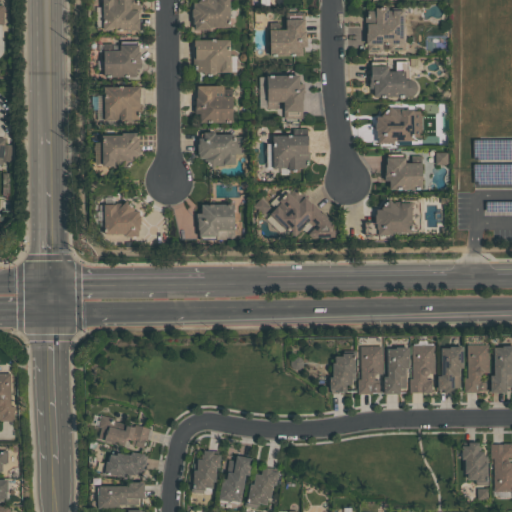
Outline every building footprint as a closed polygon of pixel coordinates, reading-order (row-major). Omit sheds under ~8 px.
[(135,0),(135,1),(137,1),(137,3),(139,3),(139,13),(137,13),(137,30),(101,31),(101,27),(95,27),(94,7),(100,7),(100,0),(135,0)] [(198,0),(228,0),(228,27),(208,28),(209,30),(193,30),(193,24),(192,24),(192,18),(190,16),(190,9),(191,8),(191,3),(197,3),(196,2),(198,0)] [(387,7),(387,10),(403,10),(403,26),(404,26),(404,51),(366,51),(366,14),(367,14),(367,11),(375,11),(375,7),(387,7)] [(303,19),(304,31),(305,31),(305,47),(301,47),(301,56),(268,56),(268,30),(284,30),(284,19),(303,19)] [(193,40),(228,40),(229,73),(213,73),(213,75),(193,76),(193,40)] [(118,45),(137,45),(137,52),(138,52),(139,60),(140,60),(140,68),(135,68),(135,77),(102,78),(102,45),(114,45),(114,50),(118,50),(118,45)] [(369,62),(387,62),(387,72),(394,71),(394,64),(403,64),(404,80),(408,80),(411,81),(414,84),(416,88),(415,92),(413,95),(409,97),(404,97),(372,97),(372,89),(368,89),(367,85),(369,85),(368,74),(369,74),(369,62)] [(265,76),(298,75),(298,84),(303,84),(303,92),(302,92),(302,99),(301,99),(302,118),(282,118),(282,108),(266,109),(265,76)] [(195,87),(213,87),(222,86),(222,96),(231,96),(231,123),(198,123),(198,114),(194,114),(193,97),(195,97),(195,87)] [(102,87),(138,87),(138,104),(140,104),(140,119),(129,119),(129,123),(119,123),(119,120),(102,120),(102,87)] [(399,109),(399,110),(412,110),(412,112),(420,111),(421,138),(411,138),(411,140),(391,140),(391,143),(377,143),(376,138),(375,138),(375,131),(374,130),(374,124),(374,123),(374,117),(380,117),(379,116),(388,106),(392,110),(399,109)] [(119,134),(134,133),(134,139),(136,139),(136,160),(130,160),(132,161),(123,170),(119,166),(119,169),(111,170),(111,166),(101,167),(100,136),(120,136),(119,134)] [(202,133),(213,133),(213,135),(233,135),(233,164),(223,164),(223,166),(216,166),(215,165),(211,169),(202,160),(203,159),(198,159),(197,139),(202,138),(202,133)] [(307,136),(307,165),(304,168),(298,168),(298,171),(288,171),(288,174),(272,174),(271,136),(307,136)] [(0,164),(10,165),(12,141),(0,140),(0,164)] [(448,151),(436,151),(436,163),(448,163),(448,151)] [(384,158),(404,158),(404,163),(420,163),(420,190),(388,190),(388,181),(383,181),(383,173),(384,173),(384,158)] [(339,228),(304,196),(299,202),(286,190),(277,200),(280,202),(268,215),(275,222),(278,219),(294,234),(307,219),(317,228),(316,229),(328,240),(339,228)] [(394,202),(399,202),(399,203),(410,203),(411,233),(391,233),(391,236),(376,236),(376,230),(375,230),(375,224),(374,224),(374,215),(375,215),(375,210),(381,210),(379,208),(388,200),(392,204),(394,202)] [(121,205),(124,202),(133,210),(131,212),(137,211),(138,217),(139,217),(139,225),(138,225),(138,231),(137,231),(137,237),(125,237),(125,235),(103,235),(103,205),(121,205)] [(199,205),(233,205),(233,238),(223,238),(223,231),(216,231),(216,239),(198,239),(198,237),(197,237),(197,230),(196,230),(196,214),(200,214),(199,205)] [(433,345),(433,374),(427,374),(427,375),(426,375),(426,376),(425,376),(425,379),(430,379),(430,392),(408,392),(407,379),(411,379),(410,345),(433,345)] [(486,345),(487,373),(479,373),(479,379),(484,379),(484,391),(476,391),(476,393),(463,393),(463,379),(466,379),(465,346),(486,345)] [(380,346),(380,374),(375,374),(372,377),(373,380),(377,380),(377,394),(356,394),(356,380),(359,380),(359,347),(380,346)] [(511,346),(511,367),(509,367),(509,374),(510,374),(510,386),(504,386),(504,393),(489,393),(488,376),(492,376),(492,348),(500,348),(500,347),(511,346)] [(448,347),(461,347),(461,368),(458,368),(459,388),(452,388),(452,393),(436,393),(435,377),(440,377),(439,349),(448,348),(448,347)] [(394,348),(406,348),(406,368),(402,368),(402,375),(403,375),(404,388),(397,388),(397,393),(382,394),(381,377),(385,377),(385,349),(394,349),(394,348)] [(353,354),(353,380),(350,380),(350,385),(343,385),(343,393),(328,393),(328,378),(330,378),(330,363),(333,363),(333,357),(340,357),(340,354),(353,354)] [(0,374),(9,374),(10,407),(13,407),(14,421),(0,421),(0,374)] [(130,445),(131,440),(125,439),(123,447),(96,440),(99,428),(96,427),(99,415),(117,420),(116,422),(128,425),(128,426),(133,427),(134,425),(151,429),(146,449),(130,445)] [(476,444),(476,447),(478,447),(478,450),(476,450),(476,452),(482,452),(482,463),(486,463),(487,485),(475,485),(475,483),(474,483),(474,480),(466,480),(466,473),(464,473),(464,459),(462,459),(461,444),(476,444)] [(511,444),(511,456),(507,457),(507,460),(507,461),(508,461),(509,462),(511,462),(511,491),(492,491),(492,458),(488,458),(489,444),(511,444)] [(202,451),(212,451),(212,455),(218,455),(218,468),(214,468),(214,482),(211,482),(211,488),(203,488),(203,491),(192,490),(192,470),(195,470),(196,459),(201,460),(202,451)] [(115,455),(115,453),(129,455),(130,453),(146,455),(145,462),(144,472),(135,471),(134,476),(130,475),(129,478),(100,474),(102,462),(108,462),(109,455),(115,455)] [(229,502),(229,504),(217,502),(221,479),(224,480),(228,460),(234,461),(235,456),(250,458),(247,475),(244,475),(239,504),(229,502)] [(268,466),(267,469),(270,469),(270,471),(271,471),(271,468),(276,469),(276,472),(277,473),(274,485),(271,485),(269,499),(266,498),(265,505),(258,504),(257,507),(244,505),(245,500),(246,500),(249,484),(252,484),(254,474),(260,475),(261,467),(264,468),(264,466),(268,466)] [(8,479),(0,479),(0,501),(8,502),(8,479)] [(125,483),(142,483),(143,499),(137,499),(137,504),(127,504),(127,505),(119,505),(117,505),(117,509),(96,509),(96,496),(98,496),(98,487),(126,487),(125,483)] [(488,498),(487,488),(477,488),(477,498),(488,498)]
